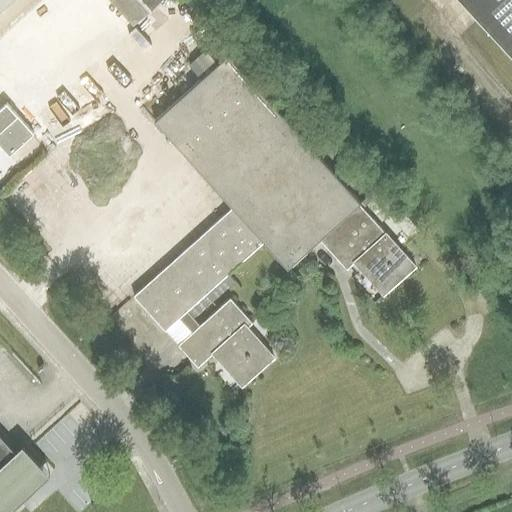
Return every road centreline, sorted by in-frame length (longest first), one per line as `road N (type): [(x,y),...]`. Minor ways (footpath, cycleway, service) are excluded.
road 1 (residential): [(183,511),(126,421),(0,284)]
road 2 (tertiary): [(347,511),(511,447)]
